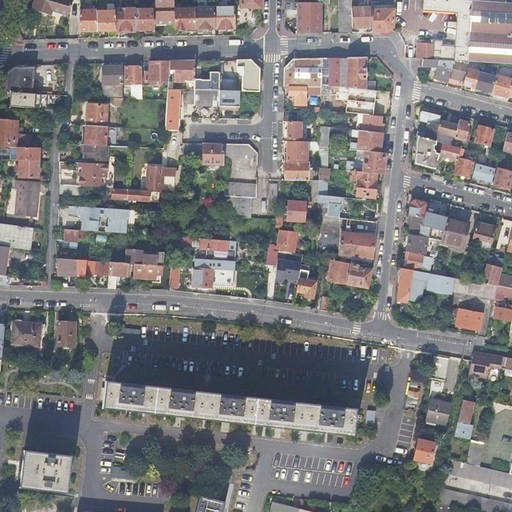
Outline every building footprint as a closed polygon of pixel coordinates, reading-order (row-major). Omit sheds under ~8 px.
[(51,11),(50,0),(34,0),(34,4),(46,8),(44,14),(47,14),(49,15),(51,11)] [(72,0),(50,0),(51,11),(51,10),(68,15),(72,0)] [(174,24),(173,0),(155,0),(156,25),(165,24),(174,24)] [(351,0),(322,0),(322,3),(329,3),(329,0),(339,0),(339,33),(352,33),(352,28),(352,8),(351,0)] [(371,0),(366,0),(366,1),(365,1),(365,7),(352,8),(352,28),(362,28),(372,27),(372,10),(371,0)] [(511,3),(503,3),(467,0),(465,0),(421,0),(421,9),(456,11),(470,12),(468,47),(454,46),(441,45),(441,42),(432,41),(432,45),(421,45),(420,52),(420,59),(422,60),(448,61),(453,61),(468,62),(481,63),(499,64),(511,64),(511,3)] [(297,3),(297,34),(309,33),(322,33),(322,3),(297,3)] [(32,10),(44,14),(46,8),(34,4),(32,10)] [(235,7),(214,7),(214,8),(215,28),(225,28),(235,28),(235,7)] [(135,10),(135,8),(115,9),(115,11),(116,30),(117,30),(117,31),(118,31),(119,32),(120,32),(121,32),(123,31),(124,31),(124,30),(130,30),(136,30),(135,10)] [(190,32),(195,32),(194,8),(175,9),(175,29),(185,29),(185,32),(190,32)] [(214,8),(194,8),(195,32),(203,32),(203,30),(202,30),(202,29),(204,29),(205,29),(215,28),(214,8)] [(152,9),(135,10),(136,30),(144,30),(153,30),(152,9)] [(394,9),(372,10),(372,27),(372,32),(380,32),(387,32),(394,26),(394,9)] [(97,10),(80,11),(78,31),(88,31),(97,31),(97,11),(97,10)] [(115,11),(97,11),(97,31),(106,30),(116,30),(115,11)] [(470,12),(456,11),(454,46),(468,47),(470,12)] [(348,59),(347,88),(370,90),(375,91),(376,83),(371,82),(366,82),(367,57),(357,57),(348,58),(348,59)] [(284,77),(284,86),(289,86),(306,87),(321,87),(321,85),(322,58),(293,59),(284,67),(284,77)] [(321,85),(342,87),(347,88),(348,59),(335,58),(322,58),(321,85)] [(251,60),(237,60),(237,65),(236,69),(242,69),(242,91),(259,91),(259,69),(251,60)] [(441,81),(448,82),(449,76),(452,66),(449,65),(448,69),(446,69),(448,61),(422,60),(422,67),(437,68),(434,79),(441,81)] [(191,80),(194,80),(194,79),(195,61),(170,62),(169,71),(171,71),(173,71),(173,74),(175,74),(175,77),(175,80),(191,80)] [(452,66),(449,76),(456,78),(464,80),(466,70),(468,62),(453,61),(452,66)] [(169,71),(170,62),(160,62),(150,62),(150,73),(145,73),(145,82),(169,82),(169,71)] [(112,66),(103,66),(104,97),(115,98),(123,98),(123,66),(112,66)] [(27,93),(32,93),(34,67),(15,68),(8,73),(8,74),(7,83),(6,92),(8,92),(27,93)] [(126,84),(142,84),(142,67),(134,67),(125,67),(126,84)] [(466,70),(464,80),(462,85),(468,87),(475,88),(478,74),(478,73),(466,70)] [(194,84),(194,90),(219,90),(220,72),(215,72),(210,72),(210,79),(210,83),(204,83),(201,79),(194,79),(194,80),(194,84)] [(495,78),(478,74),(475,88),(483,90),(491,92),(495,78)] [(511,83),(511,80),(496,77),(491,94),(500,96),(508,98),(509,95),(511,83)] [(321,87),(321,95),(328,95),(327,100),(324,100),(323,109),(340,110),(341,99),(342,87),(321,85),(321,87)] [(306,106),(306,87),(289,86),(289,95),(292,95),(295,95),(294,105),(306,106)] [(219,90),(194,90),(194,105),(194,106),(207,106),(219,106),(219,90)] [(222,90),(219,90),(219,106),(219,107),(229,107),(239,107),(239,91),(222,90)] [(26,102),(27,93),(8,92),(8,99),(7,106),(21,107),(21,102),(26,102)] [(51,108),(51,95),(32,93),(32,101),(35,101),(35,108),(46,108),(51,108)] [(165,130),(177,131),(178,114),(179,97),(168,97),(167,100),(165,130)] [(86,115),(86,125),(106,127),(107,105),(87,104),(86,115)] [(59,109),(51,108),(46,108),(46,122),(58,122),(59,116),(59,109)] [(283,111),(283,122),(288,122),(288,130),(288,139),(300,139),(301,121),(297,121),(297,112),(283,111)] [(419,113),(419,121),(428,123),(438,125),(439,121),(440,116),(431,114),(422,111),(419,113)] [(362,131),(382,133),(383,129),(383,124),(381,124),(381,117),(364,115),(362,131)] [(0,119),(0,146),(11,147),(30,148),(31,135),(22,134),(22,128),(17,128),(18,121),(0,119)] [(448,123),(439,121),(438,125),(437,133),(437,134),(454,138),(457,126),(448,123)] [(464,122),(459,121),(457,126),(454,138),(465,141),(467,142),(468,142),(470,135),(469,135),(466,134),(469,124),(464,122)] [(438,125),(428,123),(426,136),(424,136),(424,134),(421,134),(418,133),(417,136),(435,141),(436,136),(437,134),(437,133),(438,125)] [(117,132),(117,127),(106,127),(86,125),(85,135),(84,144),(110,146),(119,146),(120,143),(106,142),(107,131),(117,132)] [(320,126),(319,142),(319,147),(327,148),(328,127),(324,127),(320,126)] [(489,147),(493,131),(493,130),(486,128),(479,126),(478,130),(475,129),(474,135),(476,136),(474,143),(489,147)] [(382,134),(382,133),(362,131),(359,131),(358,137),(358,144),(357,151),(365,152),(380,153),(380,148),(381,142),(382,140),(383,140),(383,134),(382,134)] [(511,135),(507,134),(504,142),(502,150),(511,152),(511,135)] [(416,165),(435,170),(439,155),(436,154),(435,154),(435,153),(435,152),(434,151),(433,151),(433,150),(432,150),(433,145),(435,145),(436,142),(436,141),(435,141),(417,136),(416,149),(415,162),(416,165)] [(307,142),(290,141),(289,152),(286,152),(286,153),(284,152),(284,157),(284,161),(285,161),(306,162),(307,142)] [(184,143),(184,157),(204,157),(204,164),(224,165),(224,157),(221,157),(221,145),(204,145),(204,144),(184,143)] [(106,161),(109,161),(110,146),(84,144),(84,152),(83,160),(102,161),(103,158),(106,158),(106,161)] [(251,164),(257,165),(258,154),(248,144),(226,144),(226,157),(251,158),(251,164)] [(446,158),(457,161),(460,149),(452,147),(442,144),(439,155),(435,170),(438,171),(442,172),(446,158)] [(11,147),(10,160),(19,160),(39,161),(40,148),(30,148),(11,147)] [(319,168),(328,169),(329,148),(327,148),(319,147),(319,162),(319,168)] [(365,152),(357,151),(356,162),(364,163),(365,152)] [(384,164),(385,154),(380,153),(365,152),(364,163),(356,162),(347,161),(346,171),(363,172),(377,174),(383,175),(384,164)] [(39,161),(19,160),(19,178),(39,179),(39,170),(39,161)] [(459,160),(454,175),(462,177),(469,179),(473,163),(459,160)] [(308,162),(306,162),(285,161),(285,171),(285,180),(307,181),(308,162)] [(81,185),(104,187),(105,173),(107,173),(108,164),(79,162),(78,167),(78,171),(83,171),(82,175),(80,175),(79,185),(81,185)] [(474,169),(471,180),(481,182),(491,185),(495,168),(476,163),(474,169)] [(149,190),(161,190),(163,167),(150,166),(149,190)] [(163,167),(161,190),(175,191),(177,168),(170,167),(163,167)] [(328,169),(319,168),(318,181),(318,195),(332,197),(333,194),(326,193),(327,181),(329,181),(330,169),(328,169)] [(501,188),(509,190),(511,176),(511,173),(497,169),(493,186),(501,188)] [(377,174),(363,172),(346,171),(346,174),(350,174),(350,180),(358,181),(357,197),(375,198),(375,190),(376,182),(377,174)] [(38,200),(40,182),(17,180),(16,189),(19,189),(16,215),(37,217),(38,200)] [(225,196),(257,198),(257,184),(225,182),(225,196)] [(79,185),(61,184),(60,193),(65,193),(70,194),(80,195),(81,185),(79,185)] [(269,199),(276,200),(277,185),(269,184),(269,199)] [(128,200),(156,202),(157,202),(157,192),(156,192),(128,190),(128,189),(127,189),(126,190),(118,190),(117,198),(128,199),(128,200)] [(331,217),(339,218),(340,205),(343,206),(344,198),(332,197),(318,195),(318,203),(317,215),(323,216),(324,203),(329,203),(328,217),(331,217)] [(287,212),(287,221),(304,222),(306,203),(288,201),(288,207),(284,207),(284,212),(287,212)] [(423,218),(425,213),(427,204),(416,201),(410,204),(409,210),(408,216),(409,216),(421,218),(423,218)] [(106,232),(126,233),(127,227),(124,226),(126,218),(128,218),(129,218),(130,210),(69,206),(69,210),(69,214),(79,217),(83,217),(82,230),(98,231),(99,216),(108,217),(108,225),(106,224),(106,232)] [(379,218),(379,214),(358,212),(357,220),(378,222),(379,218)] [(440,241),(447,217),(445,215),(441,214),(436,213),(434,214),(434,215),(425,213),(423,218),(419,237),(427,238),(435,240),(440,241)] [(330,226),(331,217),(328,217),(323,216),(317,215),(317,225),(330,226)] [(410,224),(409,235),(419,237),(421,218),(409,216),(409,220),(408,224),(410,224)] [(440,241),(440,242),(454,245),(453,247),(461,250),(469,222),(458,220),(447,217),(440,241)] [(482,223),(476,222),(472,238),(482,240),(492,243),(495,230),(487,228),(488,225),(482,223)] [(33,228),(3,224),(0,223),(0,238),(1,239),(0,244),(0,245),(13,247),(30,250),(32,238),(33,228)] [(79,230),(65,229),(64,235),(64,240),(78,241),(79,230)] [(281,236),(279,236),(277,244),(285,246),(285,249),(284,251),(293,253),(297,233),(282,230),(281,236)] [(341,232),(339,257),(351,260),(371,263),(373,250),(374,236),(341,232)] [(419,237),(409,235),(407,243),(406,252),(424,255),(427,238),(419,237)] [(227,246),(227,240),(208,239),(208,250),(227,251),(227,246)] [(431,256),(436,257),(440,242),(440,241),(435,240),(431,256)] [(492,243),(482,240),(479,249),(489,252),(492,243)] [(11,260),(13,247),(0,245),(0,274),(5,276),(7,265),(10,265),(11,260)] [(129,263),(129,269),(131,269),(134,269),(134,263),(162,266),(164,266),(165,252),(136,250),(136,249),(133,249),(133,250),(127,250),(127,263),(129,263)] [(277,251),(276,266),(287,268),(299,271),(301,261),(302,256),(277,251)] [(407,260),(406,268),(420,270),(423,256),(408,253),(407,260)] [(501,270),(504,260),(496,258),(488,256),(486,265),(482,277),(488,279),(487,285),(497,286),(498,280),(500,275),(501,270)] [(77,276),(77,259),(57,258),(57,271),(65,271),(74,271),(74,275),(77,276)] [(109,275),(110,262),(104,261),(104,263),(86,262),(86,260),(77,259),(77,276),(86,276),(86,274),(97,274),(109,275)] [(346,284),(350,265),(331,261),(327,280),(337,282),(346,284)] [(117,276),(128,276),(129,269),(129,263),(127,263),(110,262),(109,275),(108,293),(116,294),(117,276)] [(162,275),(162,266),(134,263),(134,269),(133,278),(144,279),(155,279),(156,275),(162,275)] [(358,266),(350,265),(346,284),(347,284),(367,288),(369,280),(371,271),(358,269),(358,266)] [(211,288),(212,269),(193,268),(192,287),(202,287),(211,288)] [(277,269),(276,281),(287,281),(288,269),(277,269)] [(407,301),(412,271),(401,269),(399,285),(397,301),(407,302),(407,301)] [(426,289),(429,274),(412,271),(407,301),(411,301),(414,302),(421,298),(422,288),(426,289)] [(450,294),(453,278),(431,274),(429,274),(426,289),(426,290),(438,292),(450,294)] [(511,277),(500,275),(498,280),(497,286),(511,289),(511,277)] [(308,298),(313,298),(316,281),(298,278),(296,292),(305,293),(304,297),(308,298)] [(481,283),(461,280),(454,279),(452,292),(494,299),(495,295),(497,286),(487,285),(481,283)] [(511,289),(497,286),(495,295),(511,297),(511,289)] [(322,296),(320,310),(327,311),(330,298),(322,296)] [(511,314),(511,306),(504,305),(504,309),(495,307),(493,319),(502,320),(511,322),(511,314)] [(464,314),(458,313),(456,326),(467,328),(479,331),(482,314),(465,311),(464,314)] [(56,346),(73,347),(74,323),(66,322),(57,322),(56,346)] [(13,323),(12,345),(39,347),(40,324),(13,323)] [(474,351),(471,360),(468,375),(486,378),(489,366),(499,368),(502,356),(491,354),(479,352),(474,351)] [(511,358),(502,356),(499,368),(505,369),(504,374),(506,376),(511,376),(511,358)] [(434,357),(429,378),(445,381),(449,359),(441,358),(434,357)] [(419,363),(416,375),(424,377),(426,364),(419,363)] [(356,407),(105,381),(104,395),(102,408),(162,415),(224,421),(288,428),(325,432),(353,435),(355,418),(358,418),(359,413),(355,413),(356,407)] [(451,403),(430,399),(425,419),(427,419),(426,422),(435,424),(436,421),(446,424),(451,403)] [(462,400),(454,436),(468,439),(469,436),(470,436),(472,426),(471,425),(469,424),(473,402),(462,400)] [(368,409),(367,425),(375,425),(376,409),(368,409)] [(418,439),(414,459),(431,463),(435,443),(418,439)] [(471,440),(466,463),(480,466),(482,454),(484,443),(471,440)] [(20,488),(67,493),(72,456),(24,451),(23,460),(20,488)] [(511,511),(511,474),(509,473),(480,466),(466,463),(449,459),(439,502),(453,505),(474,510),(482,511),(511,511)] [(114,467),(113,476),(134,478),(135,470),(114,467)] [(224,506),(226,502),(201,495),(196,511),(228,511),(229,508),(224,506)] [(437,511),(451,511),(453,505),(439,502),(437,511)] [(297,511),(299,509),(272,503),(269,511),(297,511)]
